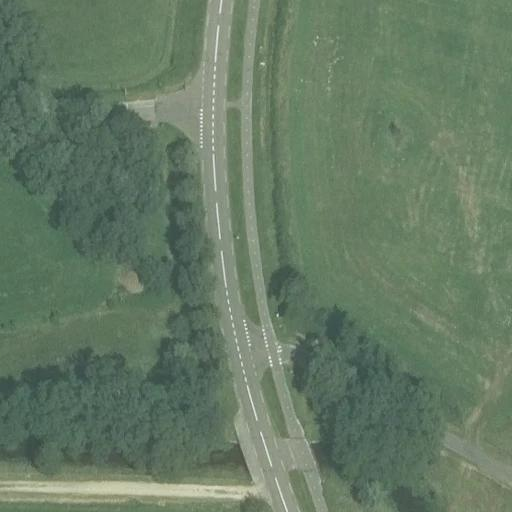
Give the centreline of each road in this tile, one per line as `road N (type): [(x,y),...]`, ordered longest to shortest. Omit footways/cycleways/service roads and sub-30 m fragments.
road 1 (unclassified): [(511,477),(316,364),(291,353),(238,352)]
road 2 (track): [(0,480),(279,494)]
road 3 (secondary): [(238,352),(217,221),(212,106)]
road 4 (unclassified): [(212,106),(57,110),(0,64)]
road 5 (secondary): [(279,494),(238,352)]
